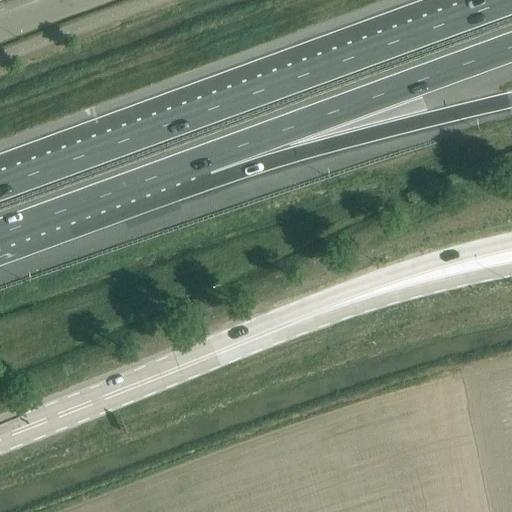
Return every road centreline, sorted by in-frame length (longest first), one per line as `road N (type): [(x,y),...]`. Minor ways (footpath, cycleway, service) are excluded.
road 1 (motorway): [(507,0),(0,184)]
road 2 (secondary): [(0,435),(317,308)]
road 3 (motorway): [(199,161),(511,47)]
road 4 (motorway): [(199,161),(511,102)]
road 5 (motorway): [(0,233),(199,161)]
road 6 (secondary): [(511,243),(440,258),(317,308)]
road 7 (secondary): [(317,308),(511,270)]
